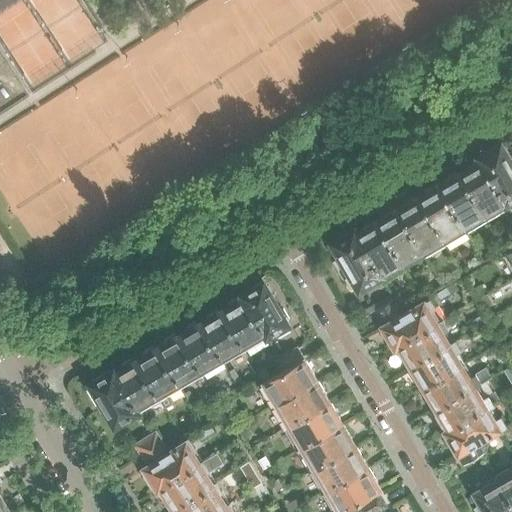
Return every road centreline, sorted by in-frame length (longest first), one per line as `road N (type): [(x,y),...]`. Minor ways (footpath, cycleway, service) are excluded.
road 1 (residential): [(282,230),(447,511)]
road 2 (residential): [(12,378),(282,230)]
road 3 (residential): [(282,230),(511,97)]
road 4 (residential): [(95,511),(12,378)]
